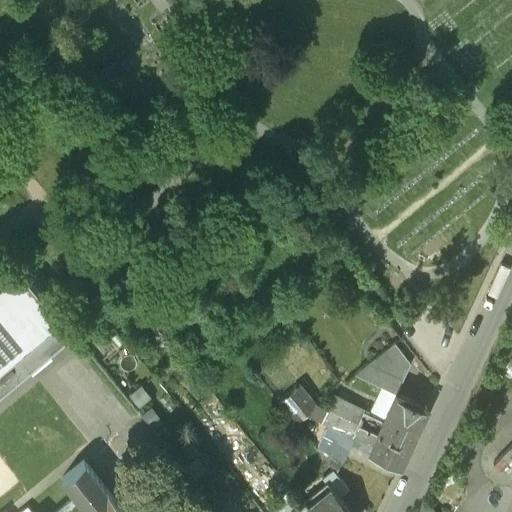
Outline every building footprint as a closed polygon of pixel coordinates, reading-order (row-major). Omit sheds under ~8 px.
[(19,267),(0,282),(0,391),(72,331),(19,267)] [(394,342),(370,361),(401,375),(408,359),(394,342)] [(401,375),(370,361),(355,373),(393,391),(401,375)] [(425,405),(393,391),(385,408),(376,429),(407,444),(425,405)] [(375,413),(351,402),(349,407),(343,404),(340,410),(346,413),(345,415),(376,429),(385,408),(379,405),(375,413)] [(335,409),(327,406),(322,416),(330,420),(335,409)] [(376,429),(345,415),(343,420),(348,423),(346,428),(361,435),(371,440),(376,429)] [(407,444),(376,429),(371,440),(361,435),(356,444),(398,464),(407,444)] [(77,495),(55,511),(33,511),(27,504),(16,511),(7,511),(5,509),(0,511),(122,511),(124,510),(83,459),(61,476),(77,495)] [(348,488),(331,467),(321,475),(328,485),(330,484),(339,495),(348,488)] [(352,511),(339,495),(330,484),(328,485),(306,504),(312,511),(352,511)] [(436,511),(425,501),(418,511),(436,511)]
